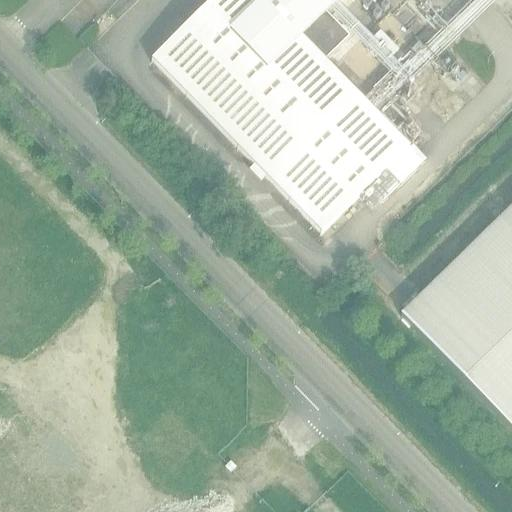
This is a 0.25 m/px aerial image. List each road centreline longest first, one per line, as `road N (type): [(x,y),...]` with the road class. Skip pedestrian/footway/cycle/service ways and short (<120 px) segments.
road 1 (residential): [(451,511),(0,43)]
road 2 (unknown): [(39,84),(135,0)]
